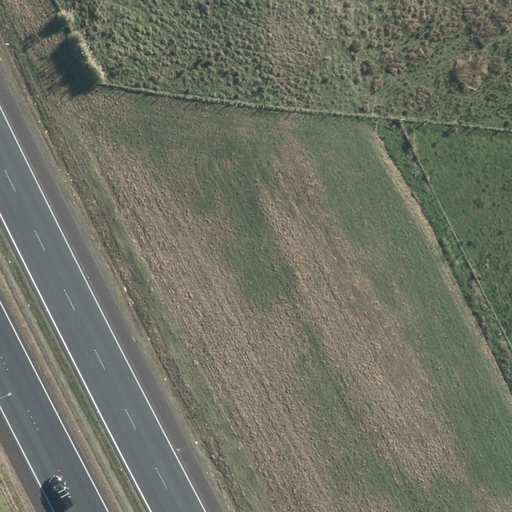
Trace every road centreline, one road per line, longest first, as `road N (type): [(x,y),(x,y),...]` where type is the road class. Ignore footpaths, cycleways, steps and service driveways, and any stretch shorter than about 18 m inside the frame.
road 1 (motorway): [(0,156),(179,511)]
road 2 (motorway): [(79,511),(0,355)]
